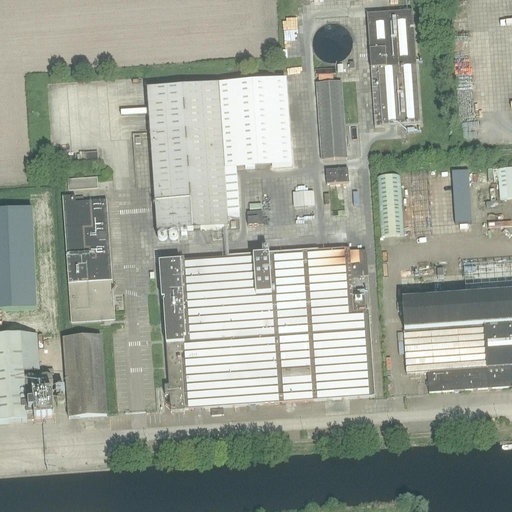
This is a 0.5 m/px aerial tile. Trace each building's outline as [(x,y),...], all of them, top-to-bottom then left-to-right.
[(374,128),(419,125),(412,11),(367,14),(374,128)] [(218,87),(146,91),(156,235),(228,230),(224,172),(225,172),(236,171),(275,169),(269,83),(218,87)] [(341,83),(315,85),(321,162),(347,160),(341,83)] [(131,169),(130,143),(122,143),(123,170),(131,169)] [(98,154),(85,154),(86,164),(98,163),(98,154)] [(327,185),(348,183),(347,169),(326,171),(327,185)] [(511,170),(497,172),(499,202),(511,200),(511,170)] [(468,172),(452,173),(455,224),(471,223),(468,172)] [(428,175),(411,176),(415,237),(432,236),(428,175)] [(414,218),(411,176),(400,177),(402,218),(414,218)] [(228,219),(239,218),(237,177),(225,178),(228,219)] [(377,179),(381,239),(403,237),(400,177),(377,179)] [(67,182),(68,187),(68,193),(98,191),(97,180),(67,182)] [(315,192),(293,193),(293,208),(316,207),(315,192)] [(106,202),(84,204),(83,198),(76,198),(63,198),(71,325),(114,323),(110,268),(106,203),(106,202)] [(32,209),(0,210),(0,311),(36,309),(32,209)] [(248,228),(263,227),(262,214),(247,215),(248,228)] [(352,298),(351,279),(368,278),(366,252),(349,253),(349,250),(159,263),(161,301),(165,300),(166,304),(164,304),(166,336),(171,336),(171,347),(167,347),(170,388),(164,388),(165,397),(171,397),(172,412),(374,398),(368,313),(365,313),(364,297),(352,298)] [(401,301),(511,293),(511,263),(399,271),(401,301)] [(428,375),(429,394),(440,393),(511,388),(511,294),(401,302),(403,334),(402,335),(405,377),(428,375)] [(24,373),(39,372),(36,337),(0,339),(0,427),(53,422),(51,398),(34,399),(34,395),(26,395),(24,373)] [(68,421),(107,418),(101,338),(63,341),(68,421)] [(56,390),(56,398),(65,398),(64,389),(56,390)]
